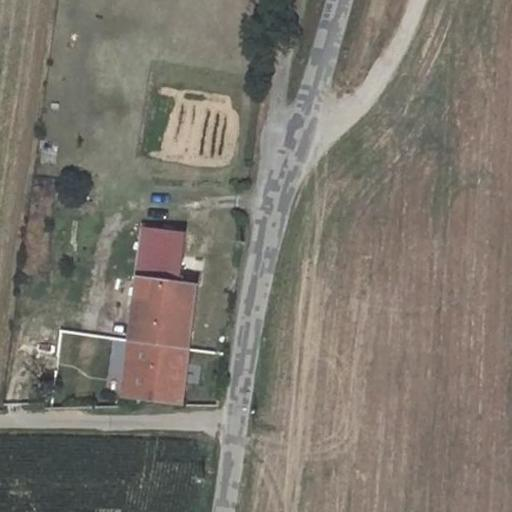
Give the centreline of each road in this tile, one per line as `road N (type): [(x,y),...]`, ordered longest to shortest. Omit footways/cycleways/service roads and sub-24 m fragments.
road 1 (unclassified): [(344,0),(265,225),(235,426)]
road 2 (unclassified): [(0,423),(235,426)]
road 3 (track): [(300,125),(344,114),(415,36),(428,0)]
